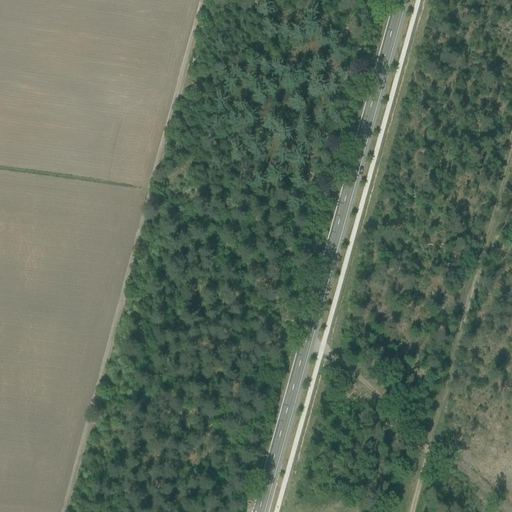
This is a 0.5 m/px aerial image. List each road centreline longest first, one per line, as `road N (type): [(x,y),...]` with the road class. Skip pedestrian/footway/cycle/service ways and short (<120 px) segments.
road 1 (primary): [(258,511),(400,0)]
road 2 (track): [(511,132),(431,444)]
road 3 (track): [(121,308),(205,0)]
road 4 (track): [(121,308),(65,511)]
road 5 (track): [(431,444),(322,348),(304,346)]
